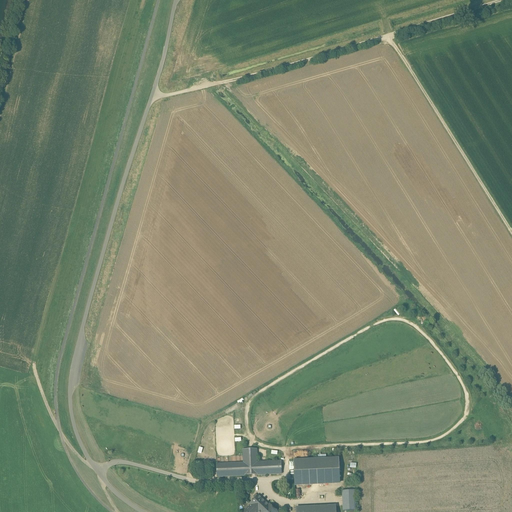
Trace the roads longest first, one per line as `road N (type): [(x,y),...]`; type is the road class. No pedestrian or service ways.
road 1 (unclassified): [(141,511),(86,455),(69,397),(176,0)]
road 2 (track): [(245,404),(388,319),(409,321),(450,364),(467,406),(442,436),(280,450)]
road 3 (track): [(511,233),(388,34),(499,0)]
road 4 (track): [(151,95),(388,34),(383,16)]
road 5 (track): [(94,467),(60,433),(34,369),(60,266)]
